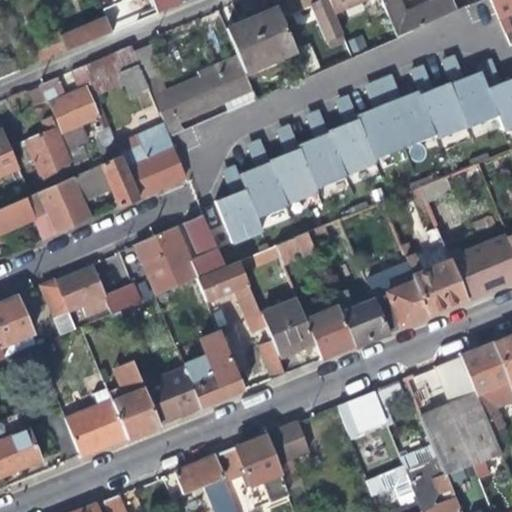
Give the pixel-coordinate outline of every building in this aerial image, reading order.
[(181,2),(180,0),(152,0),(157,12),(181,2)] [(340,34),(332,17),(325,0),(284,0),(289,11),(308,4),(323,41),(340,34)] [(325,0),(332,17),(372,0),(325,0)] [(451,0),(431,0),(429,1),(404,12),(399,0),(380,0),(398,39),(457,14),(451,0)] [(511,14),(511,0),(488,0),(504,36),(511,33),(505,17),(511,14)] [(266,62),(291,51),(272,6),(248,16),(221,27),(234,57),(237,63),(262,53),(266,62)] [(106,16),(59,36),(65,51),(112,31),(106,16)] [(34,64),(65,51),(59,36),(57,32),(26,45),(34,64)] [(135,62),(142,78),(156,72),(142,40),(128,46),(135,62)] [(306,45),(291,51),(303,79),(317,73),(306,45)] [(109,54),(116,70),(135,62),(128,46),(109,54)] [(93,92),(121,81),(116,70),(109,54),(82,65),(90,84),(93,92)] [(438,61),(446,83),(450,93),(463,88),(460,80),(451,56),(438,61)] [(164,91),(156,72),(142,78),(162,127),(227,99),(248,91),(237,63),(234,57),(216,64),(195,73),(197,77),(164,91)] [(475,65),(478,73),(484,89),(498,84),(489,60),(475,65)] [(142,78),(135,62),(116,70),(121,81),(138,122),(148,118),(154,132),(163,128),(162,127),(142,78)] [(10,63),(0,67),(0,79),(14,73),(10,63)] [(76,90),(90,84),(82,65),(68,71),(76,90)] [(420,66),(407,70),(415,92),(419,103),(432,98),(429,89),(420,66)] [(230,193),(213,200),(230,242),(260,230),(255,217),(285,205),(284,202),(314,190),(313,187),(343,175),(342,173),(373,161),(372,158),(432,134),(433,137),(464,125),(465,127),(495,115),(501,130),(511,125),(511,78),(498,84),(484,89),(478,73),(460,80),(463,88),(450,93),(446,83),(429,89),(432,98),(419,103),(415,92),(398,98),(397,99),(401,107),(374,118),(371,110),(370,110),(354,116),(358,127),(345,132),(342,124),(324,131),(328,141),(315,146),(312,138),(295,145),(295,146),(299,156),(286,161),(283,153),(266,160),(270,170),(257,175),(254,168),(237,174),(243,188),(230,193)] [(361,86),(370,110),(371,110),(374,118),(401,107),(397,99),(398,98),(389,75),(361,86)] [(46,102),(62,95),(55,77),(38,84),(46,102)] [(80,124),(90,120),(103,115),(93,92),(90,84),(76,90),(69,93),(62,95),(46,102),(59,133),(80,124)] [(227,99),(231,109),(252,100),(248,91),(227,99)] [(332,100),(342,124),(345,132),(358,127),(354,116),(345,95),(332,100)] [(302,115),(312,138),(315,146),(328,141),(324,131),(315,109),(302,115)] [(90,120),(98,137),(110,132),(103,115),(90,120)] [(89,144),(80,124),(59,133),(67,153),(89,144)] [(273,129),(283,153),(286,161),(299,156),(295,146),(286,124),(273,129)] [(25,140),(30,152),(34,161),(39,174),(67,162),(53,128),(40,134),(25,140)] [(0,176),(18,169),(1,130),(0,130),(0,176)] [(110,132),(98,137),(94,139),(104,163),(120,156),(110,132)] [(166,137),(139,148),(144,160),(171,148),(166,137)] [(244,143),(254,168),(257,175),(270,170),(266,160),(257,138),(244,143)] [(139,148),(120,156),(138,198),(162,188),(184,179),(183,176),(171,148),(144,160),(139,148)] [(26,164),(34,161),(30,152),(22,155),(26,164)] [(467,159),(470,165),(487,158),(485,152),(467,159)] [(117,207),(138,198),(120,156),(104,163),(71,177),(81,201),(101,192),(109,189),(117,207)] [(220,170),(230,193),(243,188),(237,174),(233,164),(220,170)] [(409,190),(418,186),(427,182),(424,176),(407,184),(409,190)] [(427,182),(418,186),(424,202),(449,192),(443,176),(427,182)] [(89,219),(81,201),(71,177),(29,195),(22,198),(31,219),(43,214),(52,235),(70,228),(89,219)] [(7,189),(12,202),(22,198),(29,195),(23,182),(7,189)] [(0,232),(31,219),(22,198),(12,202),(0,207),(0,232)] [(346,208),(349,214),(367,207),(365,200),(346,208)] [(189,261),(196,277),(223,265),(201,214),(184,222),(199,257),(189,261)] [(286,232),(289,239),(305,232),(307,231),(304,225),(286,232)] [(332,246),(324,225),(307,231),(305,232),(314,254),(332,246)] [(157,293),(194,277),(196,277),(189,261),(174,226),(155,234),(135,243),(157,293)] [(318,263),(314,254),(305,232),(289,239),(274,245),(280,260),(281,263),(305,253),(310,266),(318,263)] [(397,245),(402,257),(412,253),(413,256),(428,250),(422,235),(397,245)] [(511,250),(506,236),(448,259),(465,300),(498,286),(511,280),(511,250)] [(256,246),(258,251),(268,247),(266,242),(256,246)] [(244,275),(280,260),(274,245),(268,247),(258,251),(237,260),(244,275)] [(419,271),(413,256),(412,253),(402,257),(406,266),(426,316),(447,307),(465,300),(448,259),(419,271)] [(259,314),(244,275),(237,260),(223,265),(196,277),(194,277),(204,301),(220,295),(235,289),(247,319),(259,314)] [(365,283),(371,299),(385,332),(406,324),(426,316),(406,266),(365,283)] [(85,315),(106,306),(102,297),(89,267),(73,274),(55,282),(67,310),(81,304),(85,315)] [(132,287),(138,300),(149,296),(143,283),(132,287)] [(138,300),(132,287),(131,284),(102,297),(106,306),(109,313),(138,300)] [(333,298),(336,305),(339,312),(353,306),(347,292),(333,298)] [(0,301),(0,346),(30,334),(14,295),(0,301)] [(371,299),(353,306),(339,312),(352,346),(369,339),(385,332),(371,299)] [(296,349),(314,342),(304,318),(297,300),(260,315),(271,342),(277,357),(296,349)] [(336,305),(304,318),(314,342),(321,358),(339,351),(352,346),(339,312),(336,305)] [(120,332),(131,359),(135,370),(177,352),(162,314),(120,332)] [(511,335),(511,336),(492,343),(507,382),(511,394),(511,335)] [(284,374),(277,357),(271,342),(257,348),(270,379),(284,374)] [(511,400),(511,394),(507,382),(492,343),(476,350),(458,356),(474,397),(484,422),(496,417),(492,408),(511,400)] [(211,370),(188,380),(199,408),(224,398),(242,390),(231,365),(227,355),(208,363),(211,370)] [(423,370),(439,410),(474,397),(458,356),(423,370)] [(117,388),(138,380),(134,370),(135,370),(131,359),(109,368),(117,388)] [(183,368),(140,386),(157,425),(179,416),(199,408),(188,380),(183,368)] [(138,380),(117,388),(106,393),(109,400),(125,438),(142,431),(157,425),(140,386),(138,380)] [(378,408),(385,405),(404,398),(397,381),(385,386),(372,392),(378,408)] [(353,399),(334,407),(350,444),(355,442),(353,438),(385,425),(378,408),(372,392),(353,399)] [(431,446),(436,459),(442,476),(497,454),(489,435),(484,422),(474,397),(439,410),(431,413),(419,418),(431,446)] [(106,446),(125,438),(109,400),(64,418),(80,457),(106,446)] [(385,405),(378,408),(385,425),(387,428),(393,426),(385,405)] [(356,461),(350,444),(334,407),(324,411),(312,416),(334,470),(355,461),(356,461)] [(21,413),(0,420),(0,475),(18,469),(40,460),(21,413)] [(496,417),(484,422),(489,435),(502,431),(496,417)] [(282,428),(262,436),(274,466),(288,461),(307,453),(301,438),(295,423),(282,428)] [(243,488),(259,482),(277,474),(274,466),(262,436),(240,445),(228,450),(239,477),(243,488)] [(399,459),(402,467),(404,471),(436,459),(431,446),(399,459)] [(239,477),(228,450),(217,454),(228,481),(239,477)] [(181,495),(216,481),(221,479),(212,457),(194,464),(172,473),(181,495)] [(456,511),(442,476),(436,459),(404,471),(415,500),(420,511),(456,511)] [(299,489),(288,461),(274,466),(277,474),(285,494),(299,489)] [(400,506),(415,500),(404,471),(402,467),(364,483),(370,497),(391,488),(397,503),(398,502),(400,506)] [(285,494),(277,474),(259,482),(268,503),(286,495),(285,494)] [(223,501),(229,499),(221,479),(216,481),(220,490),(219,491),(223,501)] [(121,511),(115,496),(100,502),(104,511),(121,511)] [(233,511),(229,499),(223,501),(218,503),(221,511),(233,511)] [(104,511),(100,502),(77,511),(74,511),(104,511)]
